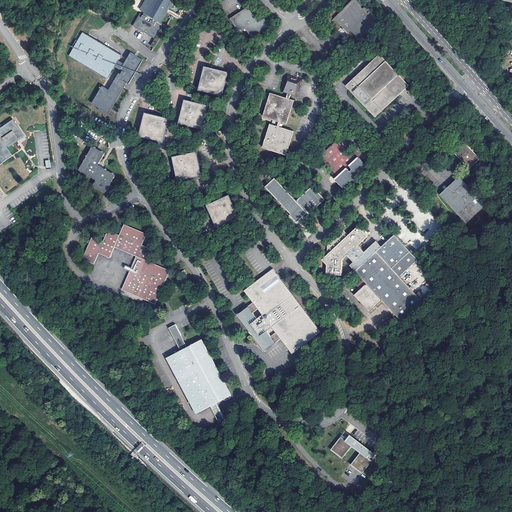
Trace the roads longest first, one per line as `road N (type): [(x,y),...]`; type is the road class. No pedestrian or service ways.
road 1 (residential): [(141,192),(206,291),(244,385),(272,414),(327,422),(350,390),(342,324),(291,259)]
road 2 (motorway): [(230,511),(109,402),(0,286)]
road 3 (motorway): [(0,301),(212,511)]
road 4 (residential): [(291,259),(244,194),(229,133),(244,79),(292,24)]
road 5 (residential): [(291,259),(466,87)]
road 6 (residential): [(141,192),(94,217),(69,209),(51,100),(22,56)]
road 7 (residential): [(202,0),(124,109),(120,149),(141,192)]
road 8 (unknown): [(263,54),(310,78),(297,145)]
